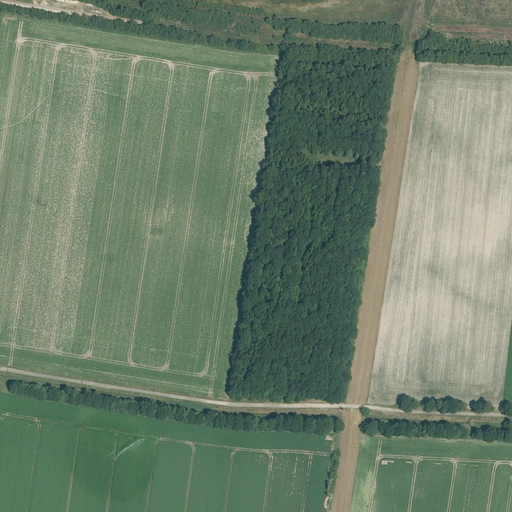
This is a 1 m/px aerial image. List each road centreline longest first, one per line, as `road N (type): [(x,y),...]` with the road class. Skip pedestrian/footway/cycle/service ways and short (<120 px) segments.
road 1 (unclassified): [(511,412),(219,399),(0,367)]
road 2 (track): [(147,24),(0,0)]
